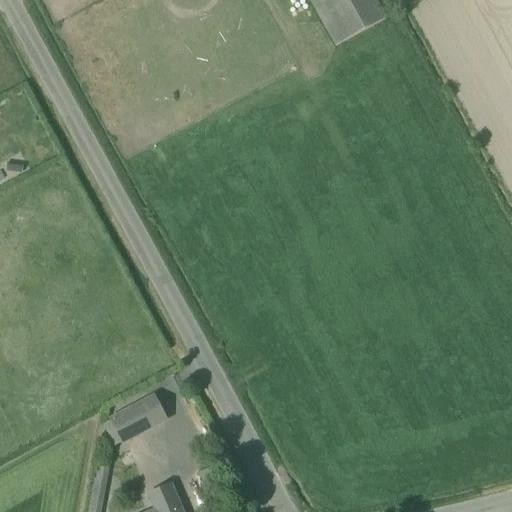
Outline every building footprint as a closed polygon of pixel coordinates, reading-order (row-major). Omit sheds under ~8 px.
[(311,0),(337,46),(354,37),(385,20),(374,0),(311,0)] [(166,421),(153,397),(111,420),(123,443),(166,421)] [(96,466),(94,479),(88,511),(99,511),(105,481),(107,468),(96,466)] [(214,468),(193,479),(201,494),(222,483),(214,468)] [(152,511),(182,511),(171,485),(148,495),(155,511),(154,511),(152,511)]
